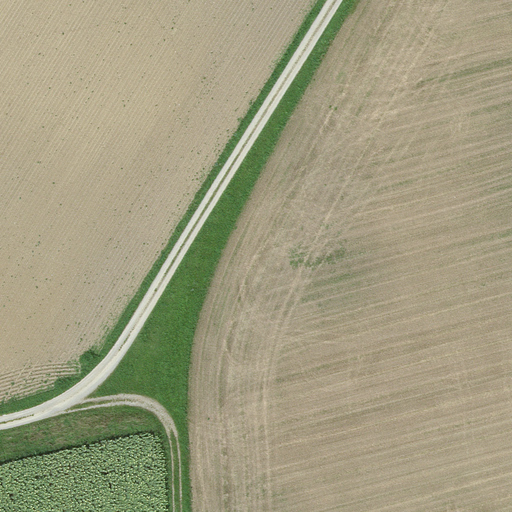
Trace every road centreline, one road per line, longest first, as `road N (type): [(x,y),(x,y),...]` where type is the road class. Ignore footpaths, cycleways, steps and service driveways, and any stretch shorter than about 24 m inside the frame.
road 1 (track): [(0,424),(61,414),(110,371),(342,0)]
road 2 (track): [(180,511),(177,436),(157,409),(116,403),(61,414)]
